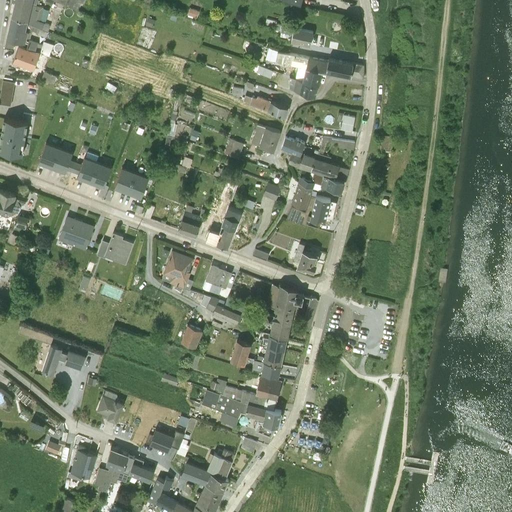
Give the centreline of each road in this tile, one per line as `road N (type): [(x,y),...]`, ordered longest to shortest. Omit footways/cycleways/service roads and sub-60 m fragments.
road 1 (track): [(395,372),(446,0)]
road 2 (unclassified): [(0,166),(326,290)]
road 3 (residential): [(326,290),(369,110),(365,0)]
road 4 (residential): [(326,290),(298,403),(224,511)]
road 5 (residential): [(175,470),(145,448),(78,424),(0,360)]
